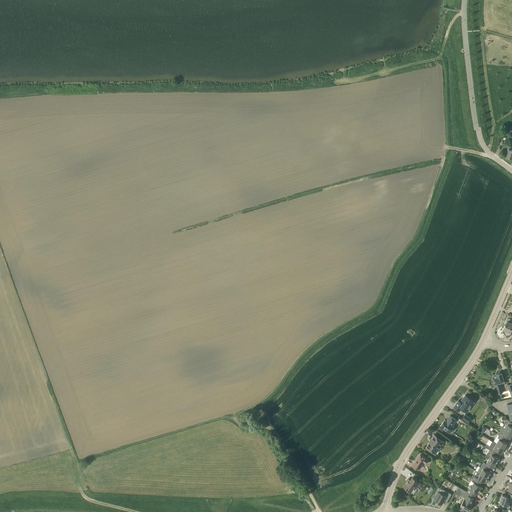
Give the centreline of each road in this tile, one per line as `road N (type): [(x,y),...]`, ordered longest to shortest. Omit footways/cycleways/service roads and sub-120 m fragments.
road 1 (tertiary): [(383,508),(400,461),(482,340)]
road 2 (residential): [(466,0),(470,112),(480,142)]
road 3 (track): [(318,511),(270,429),(247,430),(234,418)]
